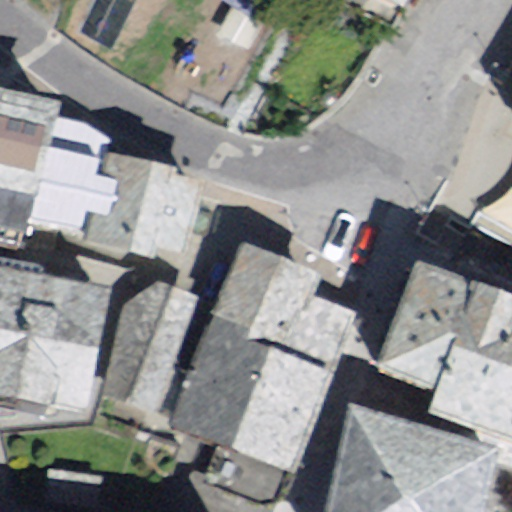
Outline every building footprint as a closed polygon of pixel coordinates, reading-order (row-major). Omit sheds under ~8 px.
[(406,0),(369,0),(398,15),(406,0)] [(30,102),(0,94),(0,181),(105,203),(107,140),(30,102)] [(337,287),(230,238),(161,417),(297,477),(337,287)] [(109,284),(0,264),(0,396),(86,412),(109,284)] [(511,306),(405,273),(366,404),(511,445),(511,306)] [(155,284),(126,301),(109,393),(152,410),(196,298),(155,284)] [(494,511),(511,449),(511,445),(366,404),(334,511),(494,511)]
